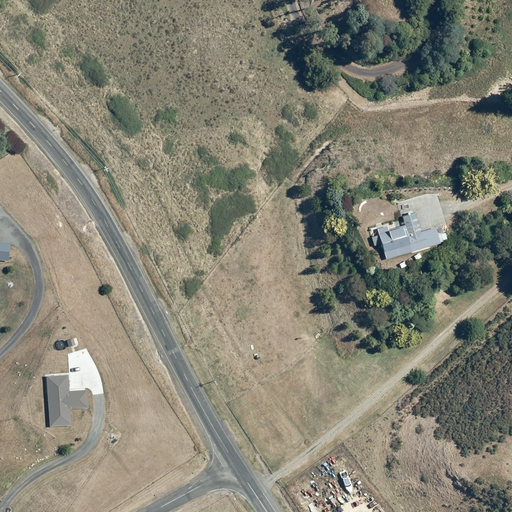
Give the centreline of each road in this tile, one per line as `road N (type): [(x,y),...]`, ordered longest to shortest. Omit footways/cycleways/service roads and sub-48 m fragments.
road 1 (tertiary): [(237,466),(106,222),(0,90)]
road 2 (unclassified): [(126,511),(237,466)]
